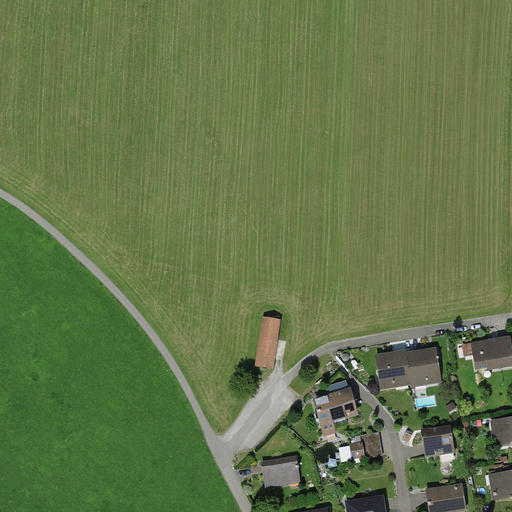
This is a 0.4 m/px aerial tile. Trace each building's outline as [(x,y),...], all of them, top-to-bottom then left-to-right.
[(279,319),(259,316),(251,366),(271,369),(279,319)] [(504,339),(471,345),(476,372),(508,366),(504,339)] [(432,347),(371,356),(376,391),(437,382),(432,347)] [(345,387),(306,398),(317,438),(332,434),(329,423),(353,416),(345,387)] [(511,417),(492,420),(496,446),(511,443),(511,417)] [(417,430),(421,458),(450,454),(446,426),(417,430)] [(356,443),(344,445),(347,463),(381,457),(377,432),(355,436),(356,443)] [(294,455),(259,461),(264,491),(299,485),(294,455)] [(511,471),(487,475),(489,492),(495,492),(496,498),(511,495),(511,471)] [(458,485),(422,490),(424,511),(458,511),(462,511),(458,485)] [(382,511),(380,495),(341,502),(342,511),(382,511)]
